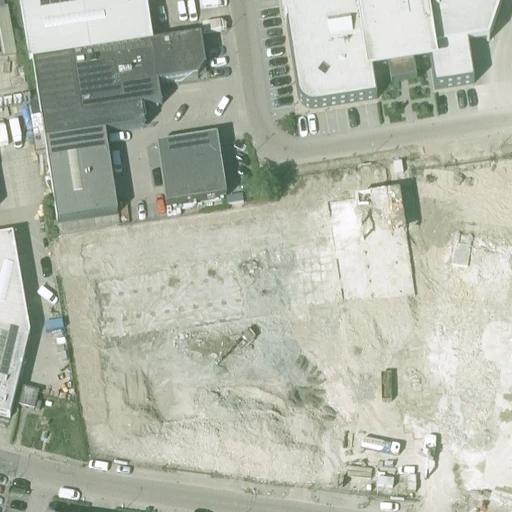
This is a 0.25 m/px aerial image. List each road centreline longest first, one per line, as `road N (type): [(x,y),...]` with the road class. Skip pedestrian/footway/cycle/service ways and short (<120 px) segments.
road 1 (unclassified): [(511,114),(285,151),(261,132),(241,0)]
road 2 (unclassified): [(323,511),(0,462)]
